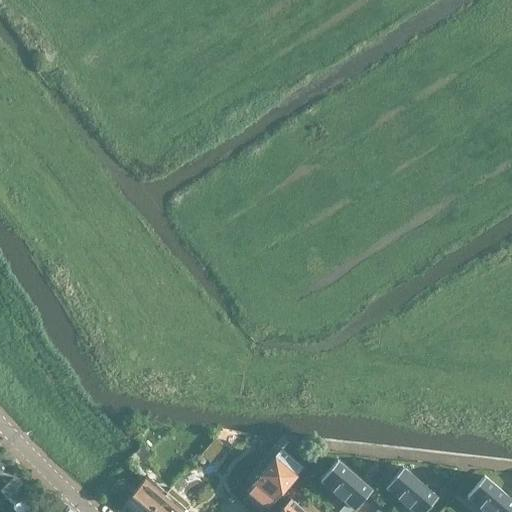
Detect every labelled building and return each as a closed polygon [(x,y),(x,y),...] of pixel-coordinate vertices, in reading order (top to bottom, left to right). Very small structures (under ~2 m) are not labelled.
[(137,472),(152,455),(141,446),(127,464),(137,472)] [(268,508),(303,467),(282,449),(271,461),(264,456),(254,469),(243,482),(249,487),(246,490),(268,508)] [(352,511),(372,489),(338,460),(321,480),(347,502),(338,511),(352,511)] [(423,511),(437,496),(403,467),(386,487),(412,510),(410,511),(423,511)] [(0,488),(21,511),(22,511),(36,499),(15,475),(0,488)] [(511,511),(511,499),(484,476),(467,496),(486,511),(511,511)] [(150,511),(164,497),(145,480),(125,502),(134,510),(135,511),(150,511)] [(181,511),(164,497),(150,511),(181,511)] [(305,511),(290,499),(278,511),(305,511)]
